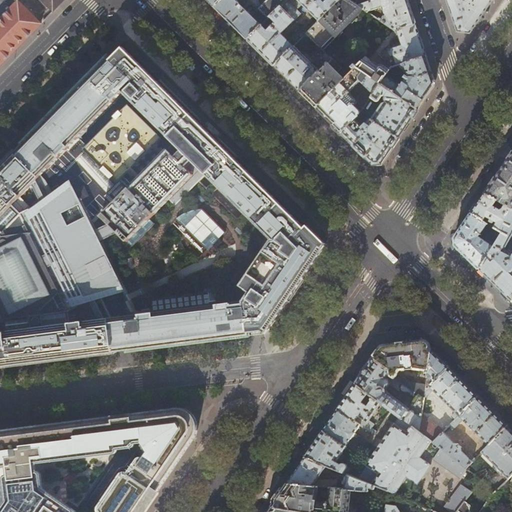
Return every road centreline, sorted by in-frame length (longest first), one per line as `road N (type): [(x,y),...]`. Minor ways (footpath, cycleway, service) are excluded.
road 1 (tertiary): [(390,244),(142,0)]
road 2 (residential): [(309,359),(0,398)]
road 3 (tertiary): [(214,498),(309,359)]
road 4 (tertiary): [(390,244),(470,125)]
road 5 (tertiary): [(309,359),(390,244)]
road 6 (tertiary): [(0,98),(95,0)]
road 7 (residential): [(427,0),(470,125)]
